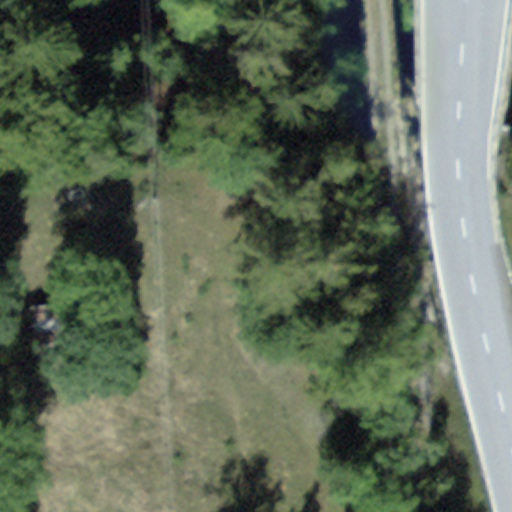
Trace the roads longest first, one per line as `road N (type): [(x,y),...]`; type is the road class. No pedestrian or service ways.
road 1 (track): [(415,511),(376,180),(371,0)]
road 2 (secondary): [(466,0),(457,169),(473,291),(511,457)]
